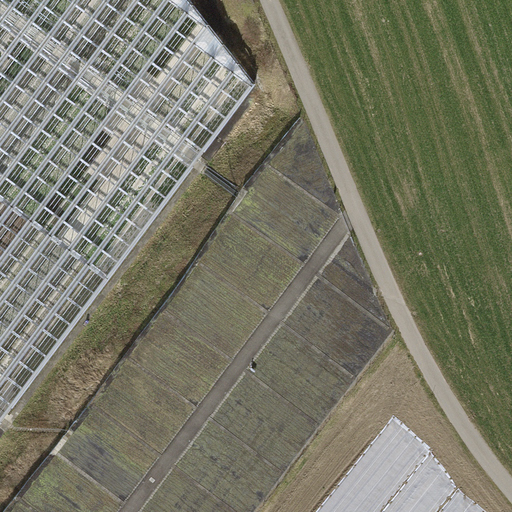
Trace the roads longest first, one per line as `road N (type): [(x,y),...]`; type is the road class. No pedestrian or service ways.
road 1 (unclassified): [(511,491),(437,386),(407,326),(269,0)]
road 2 (track): [(128,511),(356,209)]
